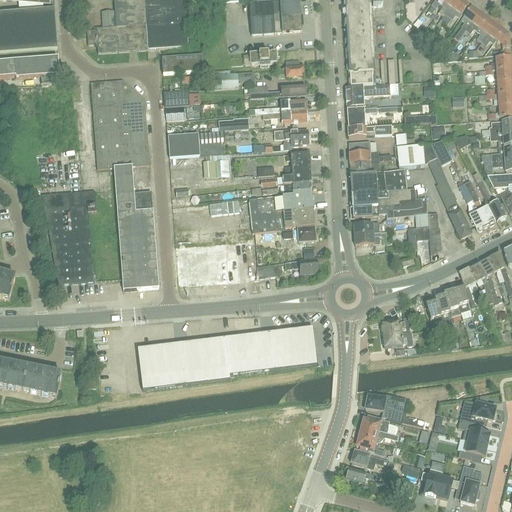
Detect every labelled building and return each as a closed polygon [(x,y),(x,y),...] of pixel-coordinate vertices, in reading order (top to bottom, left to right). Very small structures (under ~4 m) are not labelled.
[(88,47),(97,47),(98,55),(188,49),(187,24),(186,24),(184,0),(114,0),(115,13),(103,13),(104,30),(96,30),(96,32),(87,33),(88,47)] [(350,80),(350,89),(363,88),(372,87),(372,78),(373,78),(371,56),(370,39),(371,39),(370,30),(369,30),(369,22),(369,15),(368,7),(367,0),(346,0),(347,0),(344,0),(344,10),(345,10),(346,13),(348,13),(349,16),(349,18),(346,18),(346,22),(345,22),(346,31),(348,31),(349,40),(346,40),(346,47),(348,47),(348,50),(347,51),(347,57),(350,57),(350,66),(348,66),(348,76),(352,75),(353,79),(350,79),(350,80)] [(382,7),(382,1),(381,0),(372,0),(373,8),(381,8),(382,7)] [(449,0),(435,0),(430,7),(436,11),(440,7),(442,9),(449,0)] [(444,17),(447,20),(453,11),(461,1),(458,0),(449,0),(442,9),(445,11),(442,15),(444,17)] [(461,1),(453,11),(447,20),(450,22),(452,23),(455,18),(459,21),(469,7),(461,1)] [(251,37),(301,33),(300,17),(299,2),(249,5),(251,37)] [(479,15),(471,9),(461,22),(463,24),(460,29),(461,30),(465,33),(479,15)] [(54,11),(0,14),(0,55),(58,51),(54,11)] [(487,21),(479,15),(465,33),(470,37),(474,32),(477,34),(487,21)] [(492,24),(487,21),(477,34),(480,36),(476,41),(481,45),(495,27),(492,24)] [(503,32),(495,27),(481,45),(486,49),(490,44),(493,46),(503,32)] [(493,46),(494,47),(496,43),(502,48),(502,52),(500,52),(500,57),(510,57),(509,37),(503,32),(493,46)] [(458,63),(462,57),(453,52),(450,59),(458,63)] [(261,56),(260,56),(260,55),(259,55),(259,56),(250,57),(251,67),(260,66),(260,69),(269,68),(269,66),(276,65),(275,55),(268,56),(268,55),(267,55),(267,56),(266,55),(265,55),(264,55),(263,55),(262,55),(261,56)] [(203,74),(202,58),(162,60),(163,76),(203,74)] [(492,72),(496,72),(511,71),(510,58),(495,59),(495,65),(490,66),(491,68),(484,68),(484,73),(491,72),(492,72)] [(16,80),(59,77),(58,59),(14,62),(0,63),(0,79),(15,78),(16,80)] [(303,69),(300,69),(286,70),(278,71),(278,76),(286,76),(286,80),(304,79),(303,69)] [(497,84),(511,83),(511,71),(496,72),(497,84)] [(253,83),(252,74),(213,77),(214,91),(239,90),(239,84),(253,83)] [(131,168),(149,166),(144,101),(123,83),(91,85),(97,171),(114,169),(131,168)] [(498,96),(511,95),(511,89),(511,83),(497,84),(498,95),(498,96)] [(363,88),(350,89),(345,90),(346,99),(363,98),(391,97),(390,86),(388,86),(384,87),(381,87),(376,87),(372,87),(363,88)] [(290,99),(305,97),(305,87),(289,88),(281,89),(281,94),(268,95),(252,96),(250,97),(250,101),(252,101),(290,99)] [(183,93),(164,94),(164,98),(165,105),(165,109),(177,108),(184,108),(188,107),(187,92),(183,93)] [(498,108),(511,107),(511,95),(498,96),(498,95),(494,96),(494,97),(494,101),(494,102),(498,102),(498,108)] [(363,98),(346,99),(347,109),(364,108),(363,98)] [(453,108),(464,108),(463,99),(452,100),(453,108)] [(280,109),(254,111),(254,116),(291,113),(306,112),(306,102),(290,103),(280,104),(280,109)] [(511,107),(498,108),(499,120),(511,119),(511,107)] [(347,129),(365,128),(364,115),(376,114),(376,110),(347,111),(347,129)] [(291,113),(254,116),(254,117),(262,116),(262,121),(282,120),(282,125),(307,124),(307,121),(308,121),(308,117),(307,117),(306,112),(291,113)] [(429,127),(436,126),(435,117),(404,119),(405,126),(429,125),(429,127)] [(218,133),(224,133),(248,131),(248,120),(232,121),(232,122),(218,123),(218,133)] [(491,132),(490,132),(490,137),(511,135),(511,123),(502,124),(491,125),(491,132)] [(391,127),(365,128),(347,129),(348,139),(391,137),(391,127)] [(301,147),(309,147),(308,133),(297,133),(297,132),(284,133),(284,134),(275,134),(276,142),(285,141),(285,143),(291,142),(291,149),(302,148),(301,147)] [(199,147),(212,145),(225,144),(224,133),(218,133),(198,135),(198,136),(199,147)] [(511,147),(511,135),(490,137),(491,142),(498,142),(499,148),(504,148),(511,147)] [(168,138),(169,160),(200,158),(199,147),(198,136),(168,138)] [(455,143),(459,152),(470,146),(465,138),(455,143)] [(430,147),(431,149),(439,169),(452,163),(442,143),(430,147)] [(349,152),(370,151),(369,144),(348,145),(349,152)] [(228,155),(227,146),(206,147),(206,156),(228,155)] [(265,154),(273,154),(272,146),(264,146),(265,147),(265,154)] [(253,155),(265,154),(265,147),(253,147),(253,155)] [(396,150),(398,161),(423,158),(422,147),(396,150)] [(422,147),(423,158),(424,165),(427,164),(437,187),(436,188),(449,216),(447,217),(459,242),(471,236),(459,211),(439,169),(431,149),(430,147),(422,147)] [(491,158),(491,163),(511,161),(511,150),(504,151),(499,151),(499,156),(499,157),(491,158)] [(391,163),(391,157),(378,158),(377,154),(370,154),(370,151),(349,152),(350,165),(369,164),(378,164),(391,163)] [(292,177),(282,178),(310,175),(309,165),(309,156),(286,158),(287,164),(291,164),(291,166),(292,177)] [(424,168),(424,165),(423,158),(398,161),(399,171),(424,168)] [(511,173),(511,161),(491,163),(491,168),(500,168),(500,169),(505,169),(505,174),(511,173)] [(206,181),(231,179),(230,162),(205,163),(206,181)] [(370,174),(370,173),(379,172),(378,164),(369,164),(350,165),(350,175),(370,174)] [(151,193),(133,194),(131,168),(114,169),(123,292),(124,292),(124,291),(136,290),(137,291),(158,290),(151,193)] [(273,168),(258,170),(259,179),(274,177),(273,168)] [(388,193),(406,191),(404,171),(383,173),(383,176),(375,177),(375,175),(350,177),(351,195),(388,193)] [(275,181),(260,182),(261,189),(276,187),(283,186),(311,183),(310,175),(282,178),(283,185),(276,185),(275,181)] [(511,176),(487,178),(494,190),(508,189),(508,187),(511,186),(511,176)] [(480,180),(475,183),(478,189),(479,189),(496,223),(506,218),(497,202),(493,205),(483,187),(480,180)] [(463,186),(471,200),(486,229),(489,227),(490,228),(494,226),(493,225),(494,224),(487,209),(483,211),(478,200),(479,200),(470,182),(463,186)] [(311,183),(283,186),(284,194),(292,193),(293,193),(309,192),(311,191),(311,184),(311,183)] [(486,229),(471,200),(463,186),(458,188),(467,205),(468,207),(469,218),(477,233),(486,229)] [(276,187),(261,189),(262,195),(262,196),(277,195),(276,187)] [(511,187),(511,188),(511,196),(502,201),(510,216),(511,214),(511,187)] [(189,197),(188,190),(175,192),(176,199),(189,197)] [(292,198),(257,202),(257,206),(258,205),(259,215),(258,215),(258,216),(283,213),(293,212),(313,210),(311,191),(309,192),(293,193),(292,193),(292,195),(292,198)] [(415,218),(427,216),(426,200),(416,201),(415,191),(406,191),(388,193),(351,195),(353,220),(371,219),(371,218),(378,218),(377,208),(392,207),(392,211),(386,211),(387,220),(393,220),(401,219),(415,218)] [(89,215),(96,215),(95,193),(42,197),(58,287),(94,284),(89,215)] [(232,203),(234,223),(244,222),(241,201),(232,203)] [(234,223),(232,203),(222,204),(224,224),(234,223)] [(212,205),(214,225),(224,224),(222,204),(212,205)] [(214,225),(212,205),(202,206),(205,227),(214,225)] [(202,206),(193,208),(195,228),(205,227),(202,206)] [(193,208),(183,209),(185,229),(195,228),(193,208)] [(175,230),(185,229),(183,209),(173,210),(175,230)] [(258,216),(253,216),(254,235),(290,231),(289,229),(314,227),(313,210),(293,212),(283,213),(258,216)] [(427,216),(429,241),(430,258),(441,252),(439,230),(438,230),(437,215),(427,216)] [(416,242),(429,241),(427,216),(415,218),(415,230),(416,242)] [(354,227),(354,236),(372,234),(372,231),(379,231),(379,225),(354,226),(354,227)] [(314,231),(283,233),(283,241),(298,240),(299,245),(315,244),(315,242),(317,242),(316,237),(315,237),(314,231)] [(372,234),(354,236),(355,246),(355,248),(373,247),(374,251),(390,250),(389,234),(380,234),(372,234)] [(255,242),(225,244),(228,284),(258,282),(258,281),(257,269),(255,242)] [(225,244),(206,246),(208,286),(228,284),(225,244)] [(206,246),(175,248),(178,288),(208,286),(206,246)] [(511,248),(503,253),(507,268),(511,267),(511,266),(511,248)] [(500,255),(488,261),(495,275),(496,274),(501,272),(505,286),(509,298),(511,297),(511,292),(510,284),(500,255)] [(486,280),(491,296),(493,304),(494,308),(498,306),(490,278),(495,275),(488,261),(478,266),(486,280)] [(288,264),(285,265),(285,271),(291,271),(300,270),(300,275),(317,274),(316,262),(292,263),(291,263),(291,264),(288,264)] [(476,285),(477,284),(482,282),(487,298),(489,306),(493,304),(491,296),(486,280),(478,266),(469,271),(476,285)] [(460,275),(463,288),(470,309),(474,308),(470,295),(478,291),(475,285),(476,285),(469,271),(460,275)] [(0,299),(9,302),(14,284),(15,279),(0,274),(0,299)] [(470,311),(470,309),(463,288),(455,290),(456,292),(453,293),(460,314),(470,311)] [(460,314),(453,293),(446,295),(447,297),(444,297),(449,314),(451,319),(461,316),(460,314)] [(437,301),(435,302),(440,319),(440,317),(449,314),(444,297),(437,299),(437,301)] [(430,322),(440,319),(435,302),(428,304),(428,306),(425,307),(430,322)] [(384,338),(410,335),(409,329),(410,329),(409,320),(403,321),(404,324),(399,325),(399,324),(382,326),(383,330),(381,330),(382,336),(383,336),(383,337),(384,337),(384,338)] [(313,329),(137,351),(142,393),(230,382),(230,378),(317,367),(313,329)] [(384,340),(382,340),(383,346),(385,346),(385,350),(402,348),(401,347),(406,346),(407,349),(413,348),(411,335),(410,335),(384,338),(384,340)] [(0,388),(22,393),(26,370),(0,364),(0,388)] [(61,377),(26,370),(22,393),(56,400),(61,377)] [(95,379),(86,380),(85,380),(85,392),(96,391),(95,379)] [(366,400),(365,406),(366,407),(365,411),(367,412),(383,414),(387,415),(386,421),(401,425),(404,412),(398,411),(400,400),(386,397),(385,401),(370,399),(370,398),(368,398),(367,400),(366,400)] [(488,406),(489,401),(490,398),(480,399),(479,404),(488,406)] [(462,411),(460,422),(478,426),(480,420),(488,422),(492,423),(493,422),(495,422),(496,415),(495,414),(496,410),(471,404),(469,413),(462,411)] [(363,419),(361,427),(394,436),(396,428),(388,426),(389,423),(367,417),(367,420),(363,419)] [(403,418),(402,425),(422,430),(423,430),(424,423),(403,418)] [(460,422),(458,430),(465,432),(462,441),(466,442),(468,442),(487,447),(489,436),(477,433),(478,426),(460,422)] [(359,430),(357,436),(359,436),(358,439),(375,443),(377,437),(386,440),(397,443),(398,438),(394,436),(361,427),(360,431),(359,430)] [(429,444),(431,435),(425,433),(422,442),(429,444)] [(375,443),(358,439),(357,439),(355,445),(356,445),(356,447),(359,448),(359,451),(384,458),(386,453),(373,449),(375,443)] [(460,453),(458,459),(472,462),(473,456),(482,458),(484,459),(487,447),(468,442),(466,442),(463,453),(463,454),(460,453)] [(351,464),(366,469),(374,471),(376,465),(378,465),(378,466),(387,469),(389,463),(379,461),(379,460),(355,453),(353,457),(352,457),(350,463),(351,463),(351,464)] [(416,458),(413,469),(420,471),(423,460),(416,458)] [(402,471),(401,472),(404,476),(417,480),(420,471),(403,466),(402,471)] [(479,486),(471,484),(474,473),(474,471),(463,468),(459,484),(457,492),(463,493),(461,503),(460,503),(460,504),(461,505),(461,504),(473,507),(473,508),(474,508),(474,507),(479,487),(480,486),(479,486)] [(390,480),(378,477),(350,469),(346,480),(362,484),(364,478),(376,481),(374,486),(388,489),(390,480)] [(423,474),(421,482),(427,484),(424,496),(425,496),(435,499),(436,499),(441,479),(442,475),(430,471),(429,476),(423,474)] [(457,492),(459,484),(441,479),(436,499),(448,502),(451,490),(457,492)] [(407,486),(404,499),(411,501),(414,487),(407,486)]
